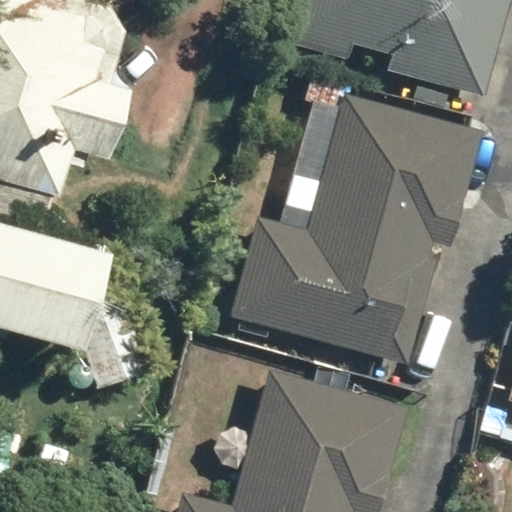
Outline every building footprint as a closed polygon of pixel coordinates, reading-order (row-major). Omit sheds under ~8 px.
[(0,0),(0,325),(73,345),(99,253),(36,235),(60,149),(100,160),(120,89),(96,82),(117,8),(86,0),(0,0)] [(280,0),(270,36),(469,93),(495,0),(280,0)] [(293,230),(247,216),(218,316),(398,367),(467,130),(334,92),(293,230)] [(134,328),(76,346),(89,387),(147,369),(134,328)] [(511,333),(494,399),(511,403),(511,333)] [(218,505),(171,492),(164,511),(360,511),(391,406),(258,367),(218,505)]
